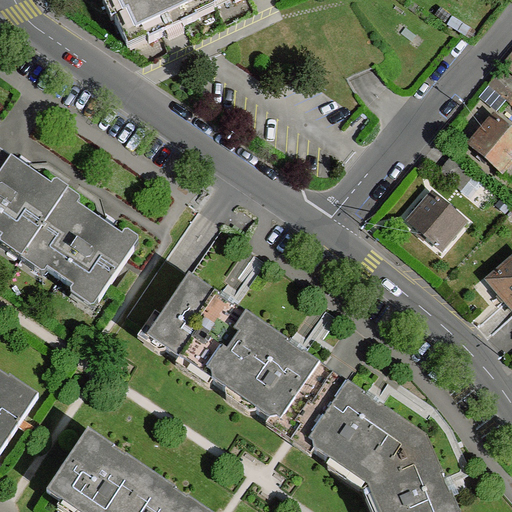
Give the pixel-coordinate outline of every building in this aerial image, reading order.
[(211,0),(105,0),(123,41),(144,32),(149,43),(199,21),(193,9),(211,0)] [(511,101),(511,80),(502,73),(491,87),(511,103),(511,101)] [(511,132),(495,117),(470,145),(502,174),(511,162),(511,132)] [(0,240),(25,258),(65,199),(0,154),(0,240)] [(474,177),(451,159),(439,174),(462,192),(474,177)] [(434,195),(409,224),(443,251),(466,224),(434,195)] [(65,199),(25,258),(98,306),(137,249),(65,199)] [(511,261),(489,282),(511,308),(511,261)] [(152,335),(190,279),(177,270),(166,262),(127,318),(152,335)] [(241,357),(262,328),(190,279),(152,335),(230,390),(249,362),(241,357)] [(315,407),(334,377),(262,328),(241,357),(249,362),(230,390),(295,434),(303,440),(322,412),(315,407)] [(0,371),(0,456),(40,398),(0,371)] [(396,469),(419,436),(334,377),(315,407),(322,412),(303,440),(373,488),(396,469)] [(127,511),(152,475),(90,432),(48,494),(62,504),(69,502),(83,511),(127,511)] [(458,511),(453,498),(428,441),(419,436),(396,469),(373,488),(383,511),(458,511)] [(207,511),(152,475),(127,511),(207,511)]
